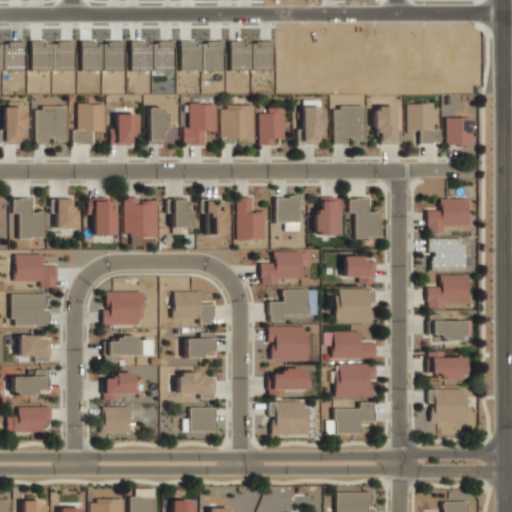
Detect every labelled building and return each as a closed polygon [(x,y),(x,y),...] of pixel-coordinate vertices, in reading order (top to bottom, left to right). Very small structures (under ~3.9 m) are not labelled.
[(227,70),(247,70),(248,41),(228,40),(227,70)] [(169,70),(169,41),(149,42),(150,70),(169,70)] [(177,42),(178,70),(219,70),(219,41),(177,42)] [(249,70),(269,70),(269,41),(248,41),(249,70)] [(119,59),(110,60),(110,55),(105,55),(105,61),(99,61),(100,70),(120,69),(119,59)] [(404,103),(405,131),(417,130),(417,143),(437,142),(436,129),(432,129),(431,102),(404,103)] [(101,103),(75,103),(74,129),(69,129),(69,143),(88,143),(88,131),(101,131),(101,103)] [(201,144),(202,131),(213,131),(214,103),(187,103),(186,127),(181,127),(180,144),(201,144)] [(250,140),(251,105),(218,105),(218,143),(231,143),(231,140),(250,140)] [(319,106),(300,105),(300,142),(318,142),(319,106)] [(1,142),(20,142),(21,107),(2,106),(1,142)] [(32,107),(32,144),(45,143),(45,140),(62,140),(61,106),(32,107)] [(331,143),(344,143),(344,140),(361,139),(361,106),(330,106),(331,143)] [(272,144),(272,138),(282,138),(281,107),(265,107),(265,112),(256,112),(256,144),(272,144)] [(371,107),(372,131),(377,131),(377,142),(397,142),(397,129),(393,129),(393,107),(371,107)] [(145,144),(162,144),(162,108),(145,108),(145,144)] [(113,128),(107,128),(107,144),(128,144),(129,136),(134,136),(135,114),(113,113),(113,128)] [(443,145),(468,145),(469,117),(443,117),(443,145)] [(154,200),(136,201),(136,196),(120,197),(121,233),(128,233),(128,245),(140,245),(140,237),(154,236),(154,200)] [(235,239),(261,238),(261,211),(249,211),(249,196),(234,197),(235,239)] [(273,222),(283,222),(283,230),(296,230),(296,196),(272,196),(273,222)] [(313,235),(334,235),(333,213),(340,213),(339,196),(317,196),(318,210),(313,210),(313,235)] [(91,235),(112,235),(111,206),(107,206),(106,197),(85,197),(85,213),(91,212),(91,235)] [(352,212),(353,237),(377,236),(376,211),(365,212),(364,197),(345,198),(346,212),(352,212)] [(465,197),(438,198),(438,209),(424,209),(424,231),(441,231),(441,225),(465,224),(465,197)] [(41,237),(41,211),(28,211),(28,198),(10,198),(10,213),(16,212),(16,237),(41,237)] [(69,198),(51,199),(52,228),(76,228),(75,206),(69,206),(69,198)] [(203,235),(223,235),(222,198),(202,199),(203,235)] [(170,233),(179,233),(179,227),(188,227),(188,207),(182,207),(181,199),(163,200),(164,212),(169,212),(170,233)] [(429,269),(461,268),(460,238),(424,238),(425,251),(429,251),(429,269)] [(307,251),(271,250),(271,262),(258,262),(257,284),(273,284),(274,277),(299,278),(299,265),(306,265),(307,251)] [(38,281),(38,286),(54,287),(54,265),(39,265),(40,253),(13,253),(13,281),(38,281)] [(342,277),(356,276),(356,283),(372,282),(372,261),(363,261),(363,255),(341,255),(342,277)] [(441,301),(465,301),(465,274),(437,275),(438,286),(424,286),(425,308),(441,308),(441,301)] [(334,322),(368,322),(368,302),(371,302),(371,288),(333,289),(334,322)] [(305,289),(279,289),(279,301),(266,301),(266,321),(280,320),(280,314),(305,314),(305,289)] [(100,324),(139,324),(139,291),(103,290),(103,307),(100,307),(100,324)] [(210,323),(210,304),(197,304),(198,291),(171,290),(171,318),(197,318),(197,323),(210,323)] [(41,293),(9,294),(10,325),(46,324),(45,312),(42,312),(41,293)] [(460,339),(460,320),(440,320),(439,314),(427,314),(428,334),(439,334),(439,340),(460,339)] [(304,326),(267,325),(266,360),(303,361),(304,326)] [(357,331),(331,330),(330,357),(372,358),(373,342),(357,342),(357,331)] [(200,357),(200,351),(211,351),(211,332),(197,332),(197,338),(183,338),(183,357),(200,357)] [(38,334),(16,335),(17,356),(32,356),(32,361),(46,360),(45,340),(39,340),(38,334)] [(114,354),(135,354),(136,335),(115,335),(115,341),(101,341),(101,360),(114,361),(114,354)] [(441,351),(427,351),(426,373),(436,373),(436,377),(462,378),(463,356),(441,355),(441,351)] [(372,379),(372,363),(333,364),(334,397),(369,396),(369,379),(372,379)] [(303,368),(279,367),(279,373),(268,373),(267,395),(281,396),(281,389),(302,389),(303,368)] [(11,376),(12,395),(32,395),(32,389),(45,389),(45,370),(32,370),(32,376),(11,376)] [(131,393),(130,372),(112,373),(112,377),(101,378),(101,399),(116,399),(116,393),(131,393)] [(176,393),(198,393),(198,398),(211,398),(211,377),(199,377),(199,372),(176,372),(176,393)] [(425,388),(425,402),(427,402),(428,421),(464,421),(464,388),(425,388)] [(303,435),(304,401),(266,401),(266,416),(269,416),(269,434),(303,435)] [(357,408),(332,408),(332,433),(357,432),(357,421),(372,421),(371,401),(357,402),(357,408)] [(42,431),(41,421),(48,421),(48,406),(16,407),(16,415),(5,416),(5,432),(42,431)] [(126,406),(100,406),(100,432),(126,432),(126,406)] [(187,431),(213,430),(212,407),(187,407),(187,431)] [(126,511),(151,511),(152,488),(139,488),(139,496),(127,496),(126,511)] [(367,492),(335,492),(334,511),(371,511),(372,509),(366,509),(367,492)] [(120,511),(120,499),(87,500),(86,511),(120,511)] [(169,499),(169,511),(188,511),(188,499),(169,499)] [(39,511),(39,500),(20,500),(20,511),(39,511)] [(465,511),(465,501),(440,502),(440,511),(465,511)]
